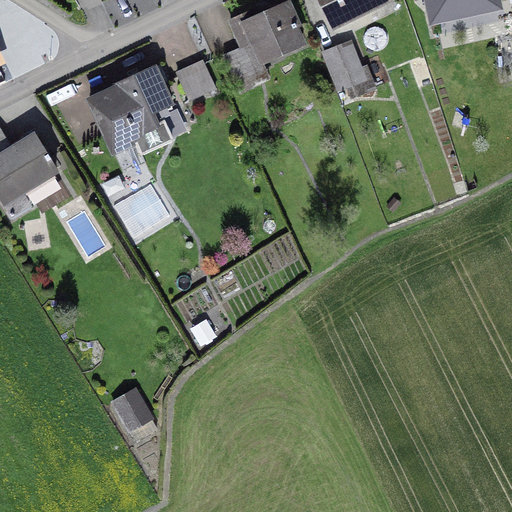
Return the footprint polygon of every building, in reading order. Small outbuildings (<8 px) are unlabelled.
[(319,0),(332,24),(381,0),(319,0)] [(430,0),(433,11),(485,0),(430,0)] [(245,25),(241,16),(228,22),(240,48),(222,56),(233,83),(264,70),(262,65),(282,56),(280,51),(298,43),(292,28),(294,27),(285,7),(245,25)] [(364,69),(360,71),(349,44),(322,54),(337,92),(347,88),(350,97),(372,89),(364,69)] [(187,101),(213,89),(201,63),(175,74),(187,101)] [(170,109),(159,86),(166,83),(158,66),(114,86),(116,89),(105,94),(105,93),(87,101),(97,122),(99,122),(104,132),(102,133),(111,152),(136,141),(140,152),(168,139),(161,124),(156,126),(152,117),(170,109)] [(19,192),(54,171),(33,136),(6,152),(0,141),(0,201),(9,217),(27,206),(19,192)] [(135,393),(113,406),(128,432),(150,419),(135,393)]
